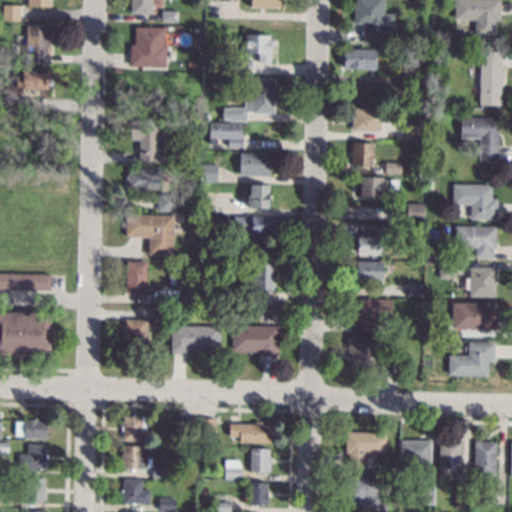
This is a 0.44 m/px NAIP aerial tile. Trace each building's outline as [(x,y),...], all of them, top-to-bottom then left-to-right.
[(151,0),(151,14),(130,14),(130,0),(151,0)] [(278,0),(278,8),(250,7),(250,0),(278,0)] [(383,0),(383,14),(393,14),(393,30),(382,30),(382,45),(362,45),(362,28),(366,28),(366,24),(353,24),(353,5),(354,5),(354,0),(383,0)] [(498,0),(498,20),(494,20),(494,34),(473,34),(474,20),(454,19),(454,0),(498,0)] [(19,21),(2,21),(2,5),(19,5),(19,21)] [(178,10),(177,22),(160,21),(161,10),(178,10)] [(48,25),(48,53),(50,53),(49,65),(24,64),(25,25),(48,25)] [(164,28),(163,44),(165,44),(165,67),(131,66),(129,63),(129,44),(133,44),(134,27),(164,28)] [(269,38),(274,39),(274,46),(270,46),(270,62),(257,62),(258,53),(244,53),(244,34),(269,35),(269,38)] [(436,36),(435,44),(428,43),(429,36),(436,36)] [(420,38),(419,46),(411,46),(411,38),(420,38)] [(375,69),(342,68),(343,49),(375,50),(375,69)] [(418,52),(417,67),(401,66),(402,51),(418,52)] [(500,65),(502,65),(502,86),(499,86),(499,105),(478,105),(480,51),(500,52),(500,65)] [(250,61),(250,72),(229,71),(229,60),(250,61)] [(48,72),(47,90),(16,89),(16,77),(20,77),(21,71),(48,72)] [(273,82),(276,82),(275,103),(273,103),(273,114),(251,114),(251,112),(245,112),(245,120),(222,120),(222,108),(229,108),(229,107),(243,107),(243,93),(252,94),(252,78),(273,78),(273,82)] [(381,108),(380,132),(351,131),(352,107),(381,108)] [(493,131),(497,131),(496,160),(478,160),(478,138),(459,138),(459,118),(494,118),(493,131)] [(141,123),(157,123),(157,162),(138,162),(138,140),(129,140),(130,120),(141,120),(141,123)] [(240,138),(242,138),(241,147),(226,147),(226,138),(215,138),(215,144),(208,143),(208,123),(240,123),(240,138)] [(419,125),(418,140),(401,140),(402,124),(419,125)] [(372,142),(371,166),(350,165),(351,141),(372,142)] [(430,153),(422,153),(422,145),(430,145),(430,153)] [(270,153),(269,176),(239,175),(240,152),(270,153)] [(400,174),(384,174),(384,162),(400,162),(400,174)] [(216,181),(200,181),(200,164),(217,164),(216,181)] [(159,169),(158,190),(144,189),(144,191),(137,191),(137,189),(127,189),(128,180),(125,179),(125,175),(127,175),(127,168),(159,169)] [(381,176),(381,178),(398,179),(397,192),(389,191),(389,194),(381,193),(381,196),(357,195),(359,175),(381,176)] [(433,181),(432,189),(425,188),(425,180),(433,181)] [(490,185),(490,198),(496,198),(495,219),(469,218),(470,204),(451,204),(452,184),(490,185)] [(267,208),(247,208),(247,195),(249,195),(249,185),(267,185),(267,208)] [(213,206),(198,206),(198,192),(213,192),(213,206)] [(174,211),(156,211),(156,194),(175,195),(174,211)] [(422,222),(406,222),(406,203),(422,203),(422,222)] [(172,216),(171,255),(147,254),(148,237),(124,236),(125,214),(172,216)] [(279,224),(274,224),(274,234),(232,234),(232,216),(279,216),(279,224)] [(390,231),(380,230),(380,223),(390,224),(390,231)] [(495,248),(491,248),(491,258),(474,258),(475,247),(454,247),(455,226),(495,227),(495,248)] [(382,236),(381,255),(356,254),(357,236),(382,236)] [(436,250),(436,260),(423,260),(424,250),(436,250)] [(145,295),(125,295),(125,261),(145,261),(145,295)] [(383,262),(382,280),(351,279),(351,270),(355,270),(356,261),(383,262)] [(455,279),(438,279),(438,262),(455,262),(455,279)] [(274,290),(252,290),(252,264),(274,264),(274,290)] [(495,284),(494,284),(493,296),(468,296),(468,267),(495,267),(495,284)] [(0,273),(50,275),(49,291),(0,289),(0,273)] [(198,304),(179,303),(179,282),(198,282),(198,304)] [(422,283),(421,296),(406,296),(406,282),(422,283)] [(390,299),(390,321),(376,320),(375,332),(349,332),(349,312),(354,312),(354,298),(390,299)] [(493,318),(496,318),(496,329),(451,328),(452,303),(493,304),(493,318)] [(169,307),(168,324),(151,323),(152,307),(169,307)] [(0,312),(41,313),(41,316),(48,316),(48,327),(50,327),(50,342),(48,342),(47,353),(41,352),(41,355),(0,354),(0,312)] [(147,320),(146,356),(123,355),(124,319),(147,320)] [(445,324),(445,336),(426,336),(427,324),(445,324)] [(218,349),(187,348),(187,354),(169,354),(170,325),(219,326),(218,349)] [(277,355),(257,355),(257,351),(231,351),(231,326),(277,326),(277,355)] [(375,355),(390,355),(389,374),(370,374),(370,369),(346,369),(347,337),(375,337),(375,355)] [(494,362),(487,362),(487,376),(447,375),(447,355),(467,356),(467,341),(494,342),(494,362)] [(145,416),(145,428),(140,428),(140,441),(122,440),(122,417),(139,417),(140,416),(145,416)] [(215,419),(215,435),(196,435),(197,418),(215,419)] [(195,432),(184,432),(184,421),(184,419),(195,419),(195,432)] [(45,439),(23,439),(23,435),(14,435),(14,421),(23,421),(23,420),(45,420),(45,439)] [(260,424),(270,424),(270,443),(238,442),(238,437),(228,436),(228,424),(255,424),(255,421),(260,421),(260,424)] [(385,432),(385,454),(365,453),(364,467),(346,467),(347,453),(344,453),(345,431),(385,432)] [(430,441),(429,463),(422,463),(422,469),(411,468),(411,462),(399,462),(400,440),(430,441)] [(460,441),(459,477),(437,477),(438,441),(460,441)] [(8,452),(0,451),(0,442),(8,442),(8,452)] [(495,442),(494,476),(473,475),(474,442),(495,442)] [(44,469),(35,469),(35,473),(27,473),(27,468),(17,468),(17,454),(27,454),(27,444),(45,445),(44,469)] [(140,446),(139,457),(152,457),(151,467),(145,467),(145,469),(120,468),(120,454),(122,454),(123,446),(140,446)] [(268,472),(248,471),(249,448),(269,449),(268,472)] [(237,460),(240,469),(240,479),(223,479),(224,460),(237,460)] [(151,467),(164,467),(164,478),(150,478),(151,467)] [(356,476),(378,477),(377,498),(369,498),(369,506),(379,506),(378,511),(362,511),(362,507),(360,507),(360,504),(353,504),(353,503),(343,503),(343,476),(352,476),(352,474),(356,474),(356,476)] [(43,485),(44,485),(44,501),(35,501),(35,507),(26,507),(26,500),(24,500),(24,478),(43,479),(43,485)] [(140,480),(140,490),(149,490),(148,504),(121,503),(122,479),(140,480)] [(267,505),(248,505),(248,482),(267,482),(267,505)] [(486,488),(491,488),(490,503),(473,502),(474,488),(480,488),(480,482),(486,482),(486,488)] [(433,487),(432,504),(416,504),(417,486),(433,487)] [(469,508),(453,508),(454,491),(470,491),(469,508)] [(229,495),(228,511),(213,511),(214,494),(229,495)] [(175,498),(175,511),(157,511),(158,498),(175,498)]
